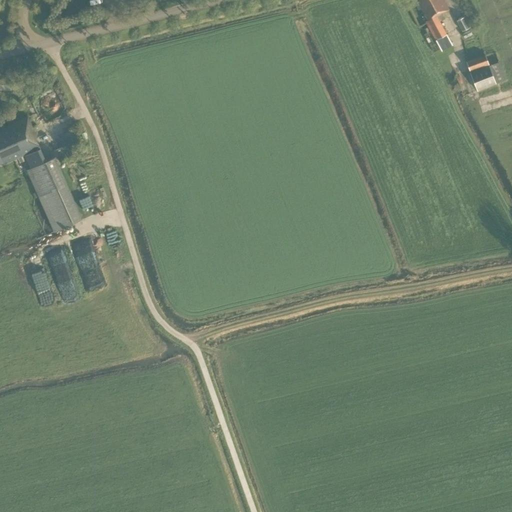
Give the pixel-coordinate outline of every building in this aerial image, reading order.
[(419,0),(420,0),(418,1),(427,19),(425,20),(440,50),(451,44),(439,20),(445,17),(442,12),(449,9),(444,0),(419,0)] [(462,32),(470,28),(464,16),(456,20),(462,32)] [(476,34),(469,35),(471,42),(478,40),(476,34)] [(470,72),(489,65),(485,55),(466,61),(470,72)] [(506,80),(499,62),(489,66),(489,65),(470,72),(477,92),(496,84),(506,80)] [(46,161),(36,138),(37,137),(28,116),(0,127),(0,163),(3,163),(4,164),(18,158),(20,163),(26,160),(30,168),(26,170),(36,192),(38,196),(54,232),(83,219),(55,157),(46,161)] [(70,142),(79,137),(74,126),(64,130),(70,142)] [(58,286),(63,302),(79,296),(74,281),(58,286)]
